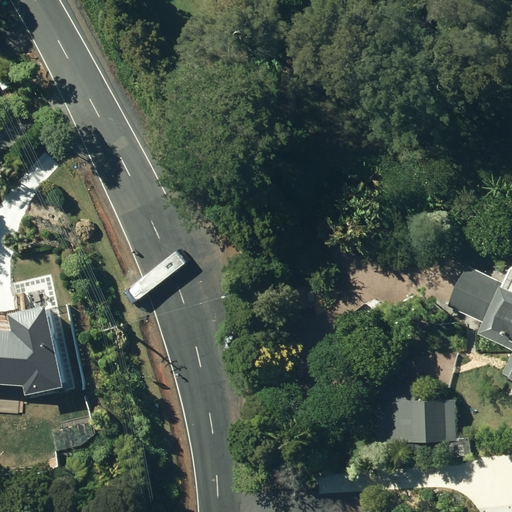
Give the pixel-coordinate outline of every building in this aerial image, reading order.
[(511,284),(476,268),(458,306),(491,322),(487,331),(511,344),(511,284)] [(0,383),(37,385),(39,395),(75,387),(58,308),(22,316),(26,331),(0,329),(0,383)] [(386,402),(386,444),(409,443),(409,454),(476,450),(475,430),(463,431),(462,399),(422,401),(386,402)] [(334,424),(336,453),(361,452),(360,423),(334,424)] [(324,494),(325,511),(365,511),(364,491),(324,494)]
